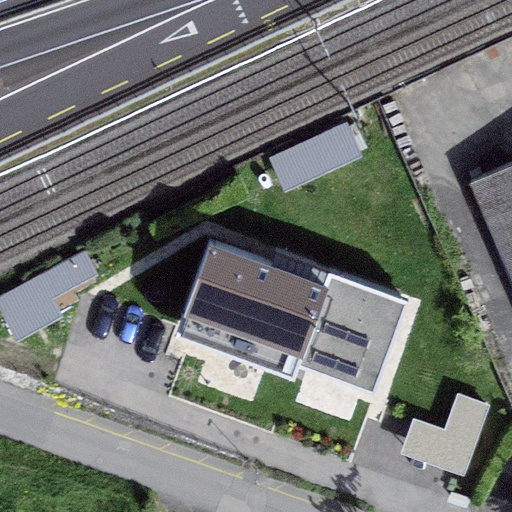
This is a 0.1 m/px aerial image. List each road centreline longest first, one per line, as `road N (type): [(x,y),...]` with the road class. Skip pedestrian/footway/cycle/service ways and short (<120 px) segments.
road 1 (residential): [(0,417),(290,511)]
road 2 (primary): [(0,124),(259,0)]
road 3 (motorway): [(0,50),(146,0)]
